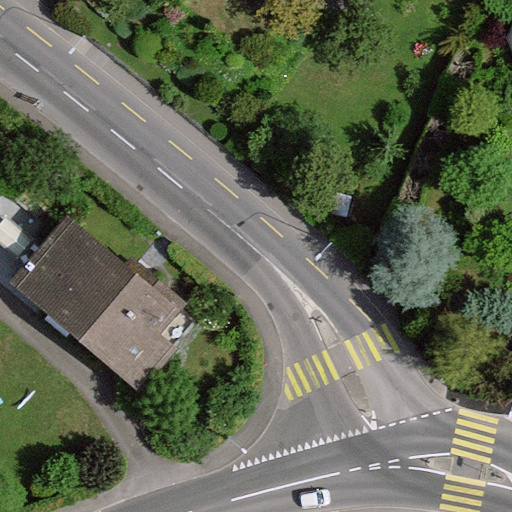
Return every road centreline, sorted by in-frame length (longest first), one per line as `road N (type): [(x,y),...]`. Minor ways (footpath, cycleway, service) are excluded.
road 1 (tertiary): [(382,464),(341,358),(305,298),(223,217),(0,44)]
road 2 (tertiary): [(382,464),(188,511)]
road 3 (tertiary): [(511,483),(467,469),(382,464)]
